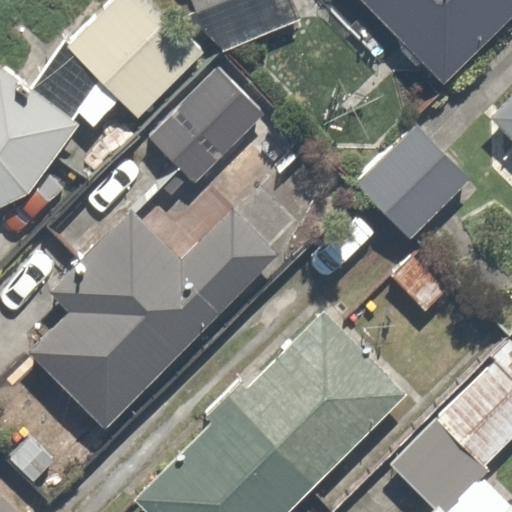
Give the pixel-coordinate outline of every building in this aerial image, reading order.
[(104,0),(63,41),(57,36),(23,82),(64,113),(71,104),(87,120),(114,94),(133,114),(198,48),(151,0),(104,0)] [(177,0),(182,14),(229,0),(177,0)] [(511,8),(511,0),(369,0),(444,76),(511,8)] [(0,200),(17,193),(72,118),(64,113),(23,82),(0,64),(0,200)] [(511,82),(486,107),(511,134),(511,82)] [(468,169),(415,118),(355,179),(408,231),(468,169)] [(104,413),(277,244),(229,195),(178,244),(130,195),(43,280),(69,307),(34,342),(104,413)] [(408,389),(324,298),(229,386),(313,476),(408,389)] [(511,434),(511,344),(500,333),(425,409),(483,465),(511,434)] [(152,511),(276,511),(313,476),(229,386),(125,484),(152,511)] [(511,511),(511,497),(473,458),(419,511),(511,511)]
